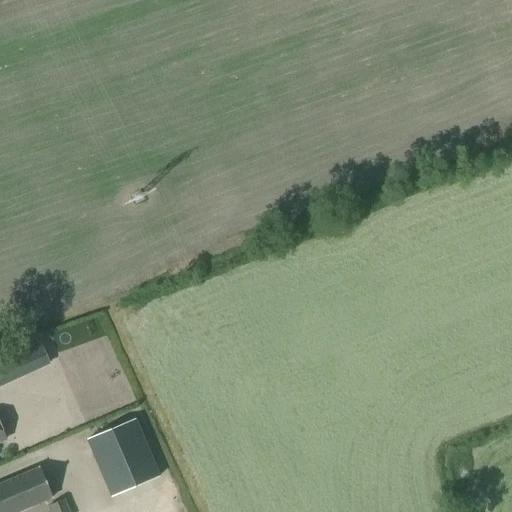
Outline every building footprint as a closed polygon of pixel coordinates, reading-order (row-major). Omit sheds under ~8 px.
[(146,287),(90,310),(99,333),(156,311),(146,287)] [(48,365),(39,343),(26,348),(35,370),(48,365)] [(38,426),(104,407),(91,360),(24,379),(38,426)] [(158,479),(134,423),(87,444),(110,499),(158,479)] [(42,449),(57,484),(81,473),(66,439),(42,449)] [(37,471),(0,486),(0,511),(17,511),(49,499),(37,471)] [(48,507),(49,511),(67,511),(62,501),(48,507)]
